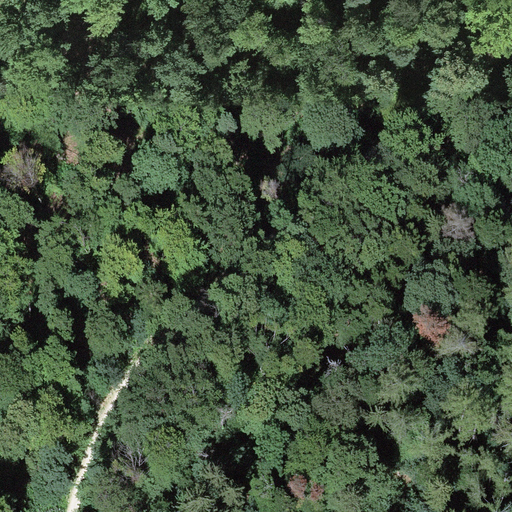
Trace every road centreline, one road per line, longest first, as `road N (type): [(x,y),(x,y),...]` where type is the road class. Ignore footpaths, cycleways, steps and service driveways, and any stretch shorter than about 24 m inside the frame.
road 1 (track): [(511,28),(169,329),(100,423),(72,511)]
road 2 (track): [(0,100),(162,0)]
